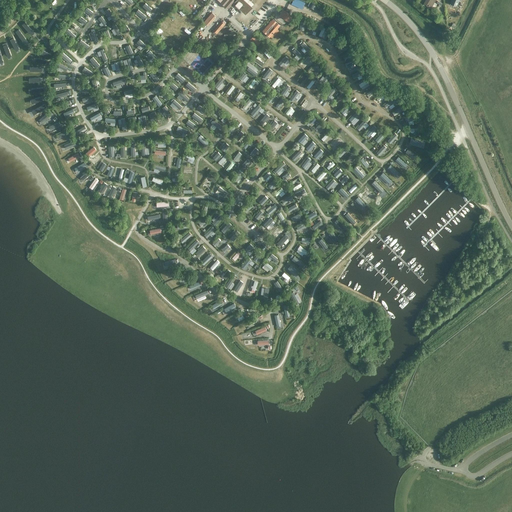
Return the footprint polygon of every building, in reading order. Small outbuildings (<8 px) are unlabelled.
[(222,0),(221,2),(228,8),(232,2),(245,14),(249,9),(253,5),(250,3),(251,2),(252,1),(250,0),(222,0)] [(94,13),(86,6),(84,10),(91,16),(94,13)] [(115,16),(109,8),(106,10),(111,18),(115,16)] [(145,16),(138,9),(135,12),(142,19),(145,16)] [(208,26),(217,16),(213,12),(204,22),(208,26)] [(284,19),(289,22),(293,16),(288,13),(284,19)] [(88,22),(81,16),(78,19),(85,25),(88,22)] [(277,28),(280,25),(273,19),(271,22),(270,21),(269,22),(270,23),(263,31),(269,37),(270,36),(277,28)] [(214,30),(218,33),(226,23),(223,20),(214,30)] [(25,22),(22,25),(32,35),(35,32),(25,22)] [(122,26),(128,34),(131,31),(125,23),(122,26)] [(120,32),(115,24),(111,26),(116,34),(120,32)] [(24,43),(27,41),(19,29),(16,31),(24,43)] [(75,35),(68,29),(65,32),(73,38),(75,35)] [(334,33),(328,40),(331,43),(337,36),(334,33)] [(255,34),(250,39),(253,42),(252,43),(253,44),(255,46),(256,47),(261,42),(257,37),(258,37),(255,34)] [(147,46),(139,39),(137,43),(144,49),(147,46)] [(48,40),(45,43),(55,51),(58,48),(48,40)] [(88,46),(81,40),(78,43),(85,49),(88,46)] [(303,46),(309,53),(312,50),(306,43),(303,46)] [(3,45),(7,57),(12,55),(8,44),(3,45)] [(41,48),(39,52),(50,57),(52,54),(41,48)] [(293,53),(300,59),(303,57),(296,50),(293,53)] [(344,59),(353,55),(351,50),(342,55),(344,59)] [(156,57),(148,51),(146,54),(153,60),(156,57)] [(71,59),(64,53),(61,56),(68,62),(71,59)] [(143,64),(139,55),(135,57),(139,66),(143,64)] [(255,60),(263,66),(265,62),(257,57),(255,60)] [(285,57),(279,64),(282,67),(289,60),(285,57)] [(99,65),(93,58),(90,60),(96,68),(99,65)] [(306,66),(309,69),(315,62),(312,59),(306,66)] [(233,63),(227,71),(230,73),(236,66),(233,63)] [(166,65),(157,70),(159,73),(168,69),(166,65)] [(296,65),(291,72),(296,75),(301,68),(296,65)] [(247,69),(254,75),(257,72),(250,66),(247,69)] [(317,76),(323,69),(321,67),(315,73),(317,76)] [(93,73),(85,68),(83,71),(91,76),(93,73)] [(244,71),(238,78),(241,81),(247,73),(244,71)] [(269,71),(263,78),(266,81),(267,81),(272,73),(269,71)] [(159,79),(153,72),(150,75),(156,82),(159,79)] [(328,72),(321,79),(324,81),(331,74),(328,72)] [(305,73),(299,80),(302,82),(308,75),(305,73)] [(175,77),(183,83),(185,80),(178,74),(175,77)] [(223,77),(217,84),(220,87),(226,79),(223,77)] [(255,78),(250,86),(253,88),(259,81),(255,78)] [(279,78),(273,86),(276,88),(282,81),(279,78)] [(313,80),(307,87),(310,89),(316,82),(313,80)] [(168,84),(175,90),(178,86),(170,81),(168,84)] [(366,81),(358,85),(360,89),(368,84),(366,81)] [(185,86),(192,92),(195,88),(187,83),(185,86)] [(232,84),(226,92),(230,94),(236,87),(232,84)] [(266,85),(260,93),(263,95),(269,88),(266,85)] [(286,85),(281,93),(284,95),(290,88),(286,85)] [(333,86),(327,93),(330,96),(336,89),(333,86)] [(374,89),(366,94),(368,97),(376,92),(374,89)] [(160,93),(168,99),(171,95),(163,90),(160,93)] [(178,94),(185,100),(188,96),(180,91),(178,94)] [(240,91),(234,98),(238,101),(243,93),(240,91)] [(295,91),(289,99),(292,101),(298,94),(295,91)] [(382,93),(375,100),(378,103),(385,96),(382,93)] [(340,94),(334,101),(337,104),(343,97),(340,94)] [(274,95),(268,103),(271,105),(277,98),(274,95)] [(162,104),(156,96),(153,99),(159,106),(162,104)] [(250,98),(244,106),(247,108),(253,101),(250,98)] [(203,102),(210,108),(213,104),(205,99),(203,102)] [(282,99),(276,106),(279,109),(285,101),(282,99)] [(172,104),(180,109),(182,106),(174,100),(172,104)] [(390,100),(383,106),(385,109),(393,103),(390,100)] [(41,110),(47,107),(45,103),(32,110),(35,116),(42,112),(41,110)] [(349,103),(343,110),(346,113),(352,106),(349,103)] [(259,104),(254,111),(257,114),(263,106),(259,104)] [(101,108),(106,116),(110,113),(105,105),(101,108)] [(197,109),(205,115),(207,111),(199,106),(197,109)] [(400,106),(393,112),(395,115),(403,110),(400,106)] [(172,114),(165,107),(162,110),(168,117),(172,114)] [(291,107),(285,115),(288,117),(294,110),(291,107)] [(228,117),(220,111),(218,114),(225,120),(228,117)] [(356,111),(349,118),(352,121),(359,114),(356,111)] [(48,112),(39,119),(42,122),(51,115),(48,112)] [(99,113),(90,118),(92,121),(100,117),(99,113)] [(192,117),(199,122),(202,119),(194,113),(192,117)] [(267,113),(261,120),(264,123),(270,115),(267,113)] [(314,115),(308,122),(311,125),(317,118),(314,115)] [(221,125),(214,119),(211,123),(219,129),(221,125)] [(364,119),(357,127),(360,129),(367,122),(364,119)] [(186,124),(193,129),(196,126),(188,120),(186,124)] [(51,129),(61,125),(60,121),(49,126),(51,129)] [(275,121),(269,128),(272,131),(278,123),(275,121)] [(321,123),(315,130),(318,132),(324,125),(321,123)] [(235,125),(228,132),(231,135),(238,128),(235,125)] [(373,127),(366,134),(369,137),(376,130),(373,127)] [(54,136),(56,141),(70,136),(67,130),(54,136)] [(327,131),(321,138),(324,141),(330,134),(327,131)] [(383,131),(376,138),(379,141),(386,134),(383,131)] [(209,132),(206,136),(213,142),(215,139),(211,136),(212,134),(209,132)] [(396,132),(389,139),(392,142),(399,135),(396,132)] [(242,133),(235,140),(238,142),(245,136),(242,133)] [(207,141),(200,135),(197,138),(205,144),(207,141)] [(305,135),(298,143),(301,145),(308,138),(305,135)] [(337,139),(330,145),(334,149),(339,144),(338,142),(339,141),(337,139)] [(62,146),(64,151),(77,145),(75,140),(62,146)] [(249,140),(243,146),(246,149),(252,142),(249,140)] [(313,140),(306,147),(309,150),(316,143),(313,140)] [(226,142),(220,148),(223,151),(229,144),(226,142)] [(384,144),(378,151),(381,154),(387,147),(384,144)] [(227,152),(229,155),(235,148),(233,146),(227,152)] [(89,155),(97,151),(95,147),(87,152),(89,155)] [(257,147),(251,154),(254,157),(260,150),(257,147)] [(346,147),(339,154),(342,157),(349,150),(346,147)] [(321,148),(314,155),(317,158),(324,151),(321,148)] [(405,151),(413,156),(415,153),(407,148),(405,151)] [(217,151),(211,158),(214,161),(220,154),(217,151)] [(300,151),(294,158),(297,161),(303,153),(300,151)] [(69,157),(71,161),(80,156),(78,152),(69,157)] [(240,152),(233,159),(236,162),(243,155),(240,152)] [(354,153),(348,160),(350,162),(357,155),(354,153)] [(99,155),(92,162),(95,165),(102,158),(99,155)] [(224,155),(217,162),(220,165),(227,158),(224,155)] [(308,157),(302,164),(305,166),(312,159),(308,157)] [(360,160),(367,166),(370,163),(363,157),(360,160)] [(396,160),(404,166),(406,162),(399,157),(396,160)] [(248,158),(242,165),(245,168),(251,161),(248,158)] [(333,161),(327,168),(330,170),(336,163),(333,161)] [(75,167),(77,172),(87,166),(85,162),(75,167)] [(232,162),(225,169),(229,172),(235,165),(232,162)] [(284,162),(277,169),(281,172),(287,165),(284,162)] [(318,163),(312,170),(315,173),(321,166),(318,163)] [(389,168),(397,174),(399,171),(392,165),(389,168)] [(341,168),(334,175),(337,178),(344,170),(341,168)] [(353,170),(360,178),(363,175),(356,168),(353,170)] [(89,170),(81,177),(84,181),(92,174),(89,170)] [(240,170),(234,177),(237,180),(243,173),(240,170)] [(325,170),(319,177),(322,180),(328,173),(325,170)] [(269,172),(263,179),(266,181),(272,174),(269,172)] [(293,174),(285,180),(288,183),(295,178),(293,174)] [(382,177),(389,183),(392,180),(385,174),(382,177)] [(217,181),(210,175),(207,178),(215,184),(217,181)] [(348,176),(342,183),(345,186),(351,179),(348,176)] [(90,187),(93,189),(100,180),(96,178),(90,187)] [(276,178),(269,185),(272,188),(279,181),(276,178)] [(333,178),(327,185),(330,188),(336,181),(333,178)] [(372,184),(379,191),(382,188),(375,181),(372,184)] [(103,193),(109,185),(105,182),(99,191),(103,193)] [(355,183),(349,190),(352,193),(358,186),(355,183)] [(227,191),(220,185),(217,188),(225,194),(227,191)] [(120,198),(124,200),(128,189),(124,187),(120,198)] [(282,187),(274,192),(276,196),(284,190),(282,187)] [(348,194),(340,188),(338,191),(345,197),(348,194)] [(265,204),(270,197),(262,191),(257,197),(265,204)] [(362,197),(366,201),(373,194),(370,191),(362,197)] [(291,196),(283,201),(285,204),(293,199),(291,196)] [(356,201),(363,208),(366,205),(359,198),(356,201)] [(252,203),(245,209),(248,212),(254,206),(255,205),(252,203)] [(274,205),(267,212),(270,215),(277,208),(274,205)] [(315,209),(307,214),(309,218),(317,213),(315,209)] [(262,210),(255,217),(258,220),(265,213),(262,210)] [(347,213),(345,216),(353,225),(355,222),(347,213)] [(219,215),(213,222),(216,225),(222,218),(219,215)] [(204,217),(198,221),(201,227),(208,222),(204,217)] [(270,217),(263,224),(266,227),(273,220),(270,217)] [(336,221),(343,228),(346,225),(339,218),(336,221)] [(305,221),(297,226),(299,230),(307,225),(305,221)] [(320,221),(312,227),(315,230),(323,225),(320,221)] [(229,223),(222,229),(225,232),(232,225),(229,223)] [(211,227),(205,234),(208,236),(214,229),(211,227)] [(234,227),(228,233),(230,236),(236,230),(234,227)] [(272,234),(278,239),(284,232),(278,227),(272,234)] [(237,230),(231,237),(234,240),(240,233),(237,230)] [(328,233),(335,240),(338,237),(331,230),(328,233)] [(189,232),(182,238),(184,241),(192,235),(189,232)] [(219,236),(212,243),(215,246),(222,239),(219,236)] [(285,236),(278,243),(281,246),(288,239),(285,236)] [(248,238),(241,245),(244,248),(251,241),(248,238)] [(195,239),(189,246),(192,249),(198,242),(195,239)] [(319,242),(325,249),(328,246),(322,239),(319,242)] [(230,242),(223,249),(226,252),(233,245),(230,242)] [(252,243),(245,250),(248,252),(255,246),(252,243)] [(297,249),(305,254),(307,250),(299,245),(297,249)] [(204,246),(196,252),(199,255),(206,249),(204,246)] [(239,250),(233,257),(236,260),(242,253),(239,250)] [(261,252),(254,259),(257,262),(264,255),(261,252)] [(210,253),(203,260),(206,263),(212,256),(210,253)] [(268,256),(275,262),(277,258),(271,253),(268,256)] [(293,259),(301,264),(303,261),(296,256),(293,259)] [(167,261),(168,266),(179,262),(178,258),(167,261)] [(248,258),(242,265),(245,268),(251,261),(248,258)] [(217,260),(211,267),(214,270),(220,262),(217,260)] [(264,265),(271,271),(274,268),(266,262),(264,265)] [(288,269),(296,274),(299,271),(291,266),(288,269)] [(227,271),(221,279),(224,281),(230,274),(227,271)] [(281,277),(289,282),(292,279),(284,274),(281,277)] [(230,286),(236,278),(233,276),(227,284),(230,286)] [(201,281),(188,285),(189,291),(203,286),(201,281)] [(215,309),(225,303),(222,299),(213,305),(215,309)] [(227,312),(237,307),(235,303),(225,308),(227,312)] [(249,325),(259,321),(257,317),(247,321),(249,325)] [(255,336),(268,330),(266,326),(253,332),(255,336)]
